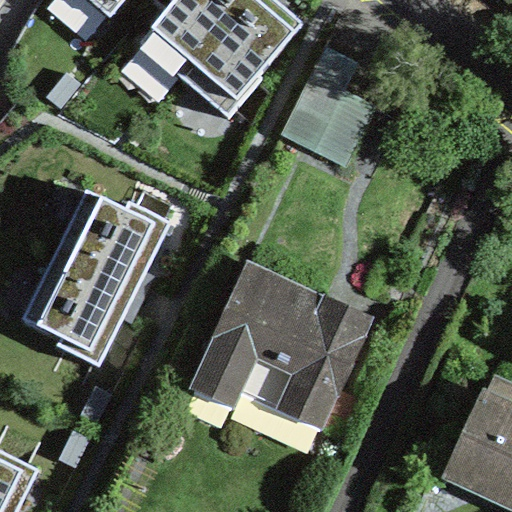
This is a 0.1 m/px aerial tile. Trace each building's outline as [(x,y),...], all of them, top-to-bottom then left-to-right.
[(88,0),(110,19),(125,0),(88,0)] [(212,50),(208,47),(248,0),(173,0),(171,2),(174,5),(169,10),(140,44),(184,82),(212,50)] [(274,0),(248,0),(208,47),(212,50),(184,82),(228,119),(262,79),(259,77),(303,25),(274,0)] [(343,91),(356,64),(325,48),(282,134),(345,166),(374,107),(343,91)] [(87,191),(55,256),(135,295),(139,287),(147,272),(171,224),(129,203),(125,211),(87,191)] [(131,304),(135,295),(55,256),(23,320),(61,339),(58,346),(99,367),(123,319),(131,304)] [(250,264),(191,390),(194,391),(205,367),(239,387),(229,407),(232,408),(240,391),(321,428),(368,325),(324,304),(325,300),(295,286),(250,264)] [(511,388),(494,380),(485,398),(483,396),(447,473),(511,503),(511,388)] [(0,511),(17,511),(19,510),(38,470),(0,451),(0,511)]
